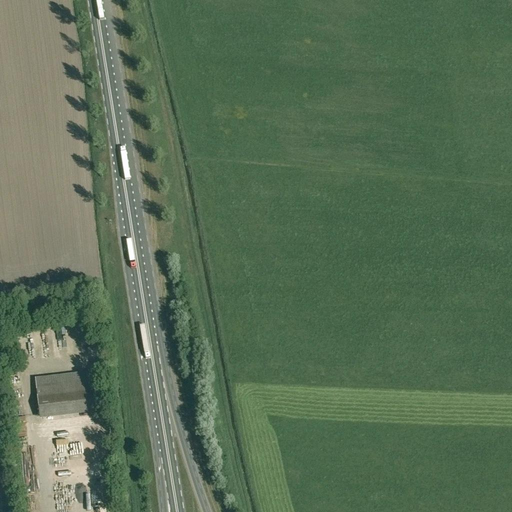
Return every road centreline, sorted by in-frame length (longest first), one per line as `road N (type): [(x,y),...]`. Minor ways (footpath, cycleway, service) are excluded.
road 1 (primary): [(150,345),(95,0)]
road 2 (primary): [(208,511),(150,345)]
